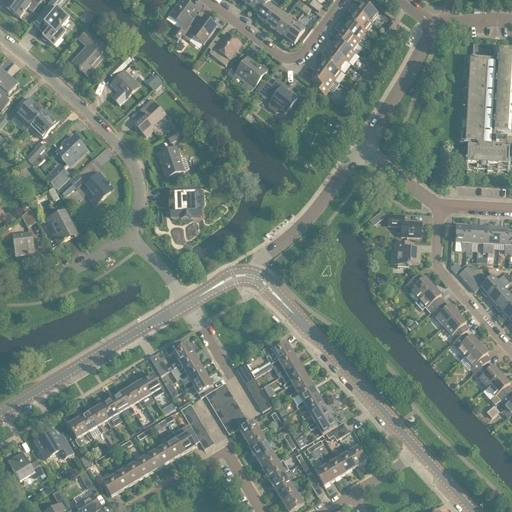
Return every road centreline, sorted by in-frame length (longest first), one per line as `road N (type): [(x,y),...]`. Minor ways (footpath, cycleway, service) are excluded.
road 1 (residential): [(0,37),(132,165),(142,205),(127,236)]
road 2 (tertiary): [(417,454),(275,290),(250,276)]
road 3 (tertiary): [(0,414),(185,301)]
road 4 (residential): [(342,0),(293,59),(206,0)]
road 5 (residential): [(511,352),(436,267),(439,206)]
road 6 (residential): [(250,276),(365,152)]
road 7 (residential): [(365,152),(435,26)]
road 8 (residential): [(0,280),(29,283),(61,272),(127,236)]
road 9 (residential): [(255,412),(185,301)]
road 10 (residential): [(122,511),(226,450)]
